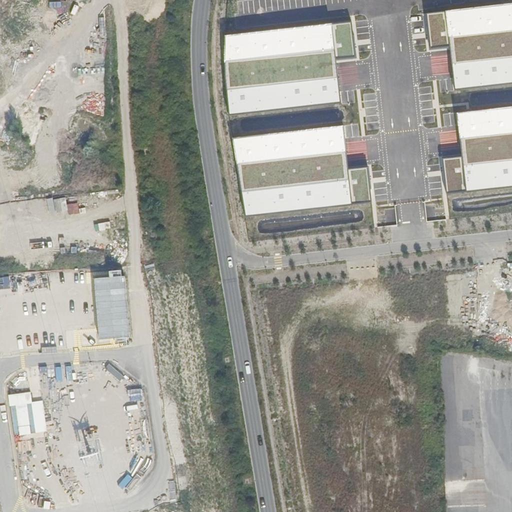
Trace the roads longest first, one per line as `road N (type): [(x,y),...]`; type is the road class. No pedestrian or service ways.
road 1 (secondary): [(202,0),(205,140),(268,511)]
road 2 (unknown): [(459,240),(478,511)]
road 3 (unknown): [(363,253),(387,511)]
road 4 (track): [(102,0),(0,116)]
road 5 (track): [(51,173),(71,33)]
road 6 (track): [(131,200),(10,238)]
